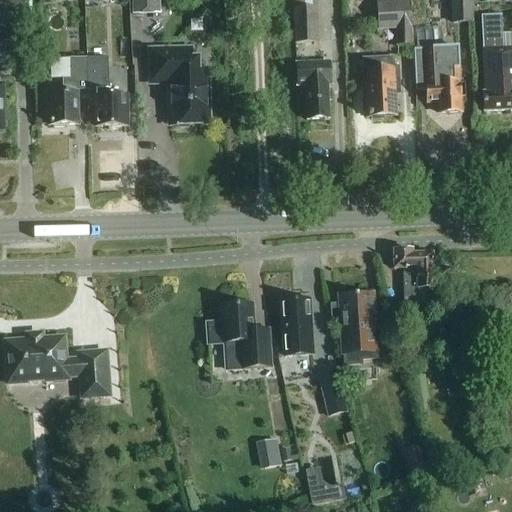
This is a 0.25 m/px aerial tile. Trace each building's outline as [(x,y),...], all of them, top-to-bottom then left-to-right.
[(0,0),(0,33),(27,34),(26,0),(0,0)] [(159,0),(132,0),(133,13),(160,12),(159,0)] [(294,0),(296,42),(320,41),(318,0),(294,0)] [(409,0),(376,0),(378,32),(395,31),(396,48),(413,47),(409,0)] [(450,0),(452,26),(473,25),(471,0),(450,0)] [(511,49),(503,50),(503,49),(502,18),(481,18),(485,95),(483,95),(484,115),(511,113),(511,49)] [(192,73),(191,52),(150,53),(151,86),(169,86),(171,96),(171,129),(178,129),(180,131),(188,131),(190,128),(201,128),(208,127),(207,73),(192,73)] [(458,53),(442,53),(414,54),(416,94),(427,94),(428,106),(438,105),(439,117),(461,116),(460,101),(465,101),(465,87),(459,87),(458,53)] [(362,60),(362,73),(363,88),(367,88),(368,120),(371,120),(371,122),(385,121),(385,119),(396,118),(395,96),(398,96),(398,81),(394,81),(393,59),(362,60)] [(87,85),(87,60),(71,60),(71,81),(62,81),(62,94),(50,94),(51,125),(47,125),(47,127),(53,127),(53,130),(66,130),(66,127),(77,127),(77,111),(80,111),(80,108),(76,108),(76,104),(79,103),(78,86),(87,85)] [(109,91),(108,60),(87,60),(88,92),(96,92),(96,129),(126,129),(125,97),(109,97),(109,91)] [(332,87),(331,64),(296,66),(297,88),(306,88),(308,123),(323,122),(323,124),(329,124),(328,104),(332,103),(331,94),(328,94),(328,92),(326,92),(326,87),(332,87)] [(417,257),(416,253),(393,254),(394,272),(403,272),(404,308),(428,307),(427,292),(434,291),(433,257),(417,257)] [(340,300),(340,307),(339,306),(337,305),(336,305),(334,305),(332,307),(331,308),(331,310),(332,324),(341,324),(343,354),(344,371),(366,369),(366,363),(377,363),(376,356),(377,356),(375,336),(374,330),(377,326),(374,323),(373,299),(358,299),(358,298),(354,298),(354,299),(340,300)] [(284,306),(282,306),(283,339),(284,360),(313,358),(312,351),(310,304),(295,305),(295,302),(284,303),(284,306)] [(224,328),(209,328),(210,344),(225,343),(225,347),(226,371),(241,370),(265,369),(264,343),(253,343),(251,308),(237,309),(237,305),(224,306),(224,309),(223,309),(224,328)] [(43,344),(42,337),(28,338),(29,345),(8,346),(10,367),(7,367),(9,386),(82,380),(84,400),(110,398),(107,355),(80,357),(81,363),(65,364),(64,342),(43,344)] [(339,370),(321,374),(331,414),(347,409),(339,370)] [(425,378),(411,380),(417,414),(430,412),(425,378)] [(445,386),(449,401),(463,397),(459,382),(445,386)] [(268,467),(281,465),(278,447),(265,450),(268,467)] [(420,448),(403,453),(411,480),(427,476),(420,448)] [(283,464),(291,463),(289,451),(281,452),(283,464)] [(500,465),(497,471),(499,478),(505,482),(511,480),(511,464),(505,463),(500,465)]
